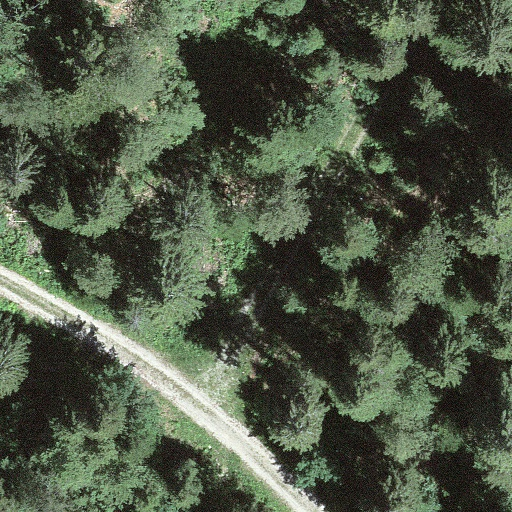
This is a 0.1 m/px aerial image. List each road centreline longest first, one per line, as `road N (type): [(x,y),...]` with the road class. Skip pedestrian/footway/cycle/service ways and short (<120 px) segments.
road 1 (track): [(0,277),(204,401),(422,0)]
road 2 (track): [(291,511),(218,450),(204,401)]
